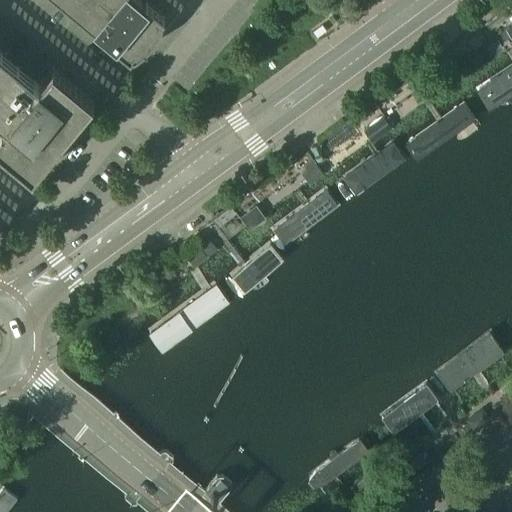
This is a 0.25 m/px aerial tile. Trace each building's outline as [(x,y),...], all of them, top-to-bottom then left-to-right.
[(164,17),(143,0),(59,0),(130,59),(164,17)] [(51,66),(38,83),(0,51),(0,121),(3,124),(0,127),(0,149),(31,175),(79,117),(92,100),(51,66)] [(511,69),(474,89),(480,101),(511,84),(511,69)] [(438,81),(424,91),(430,99),(431,100),(445,91),(438,81)] [(411,112),(418,87),(402,83),(395,108),(411,112)] [(403,138),(413,152),(468,112),(458,99),(403,138)] [(384,117),(365,131),(373,143),(384,135),(392,129),(384,117)] [(404,156),(393,141),(346,176),(356,190),(404,156)] [(306,170),(301,173),(308,184),(322,174),(323,174),(312,158),(303,165),(306,170)] [(326,194),(271,228),(281,244),(336,210),(326,194)] [(216,254),(206,241),(199,246),(209,259),(216,254)] [(278,258),(268,245),(231,276),(241,288),(278,258)] [(188,255),(196,267),(206,261),(198,249),(188,255)] [(159,345),(225,299),(216,286),(149,332),(159,345)] [(492,337),(439,375),(451,392),(505,354),(492,337)] [(429,381),(384,415),(394,428),(439,394),(429,381)] [(360,437),(305,476),(315,489),(370,450),(360,437)] [(380,485),(388,494),(406,480),(402,475),(393,481),(390,478),(380,485)] [(215,486),(223,492),(228,486),(220,479),(215,486)] [(1,488),(0,489),(0,511),(3,511),(15,499),(1,488)]
